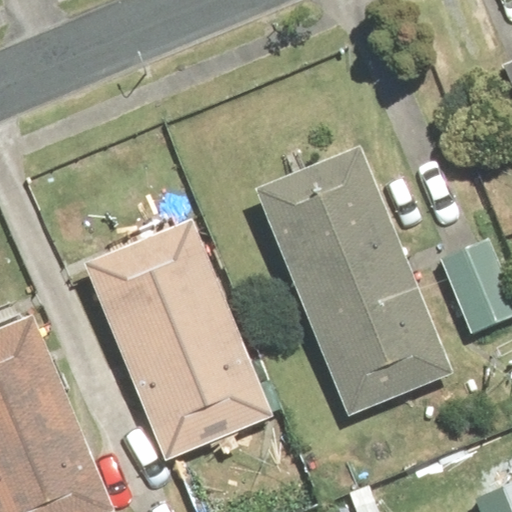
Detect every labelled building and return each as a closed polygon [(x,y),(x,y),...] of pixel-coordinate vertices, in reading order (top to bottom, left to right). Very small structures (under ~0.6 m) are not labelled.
[(511,66),(500,72),(511,99),(511,66)] [(357,153),(252,196),(346,424),(452,381),(357,153)] [(190,227),(83,272),(166,470),(273,425),(190,227)] [(511,286),(494,239),(443,258),(473,337),(511,322),(511,286)] [(109,511),(31,324),(0,336),(0,511),(109,511)]
